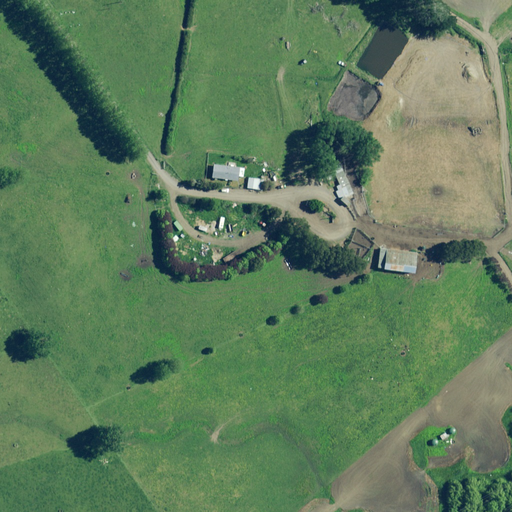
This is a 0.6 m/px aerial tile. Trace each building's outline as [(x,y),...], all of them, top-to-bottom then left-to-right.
[(345,171),(340,157),(329,161),(333,171),(329,172),(331,176),(334,175),(339,189),(335,190),(338,198),(353,193),(350,185),(345,171)] [(212,178),(227,180),(237,181),(237,176),(242,177),(244,168),(213,164),(211,178),(212,178)] [(263,180),(248,178),(246,188),(262,190),(263,180)] [(416,253),(379,248),(376,268),(413,273),(416,253)] [(237,249),(222,259),(227,267),(243,257),(237,249)]
